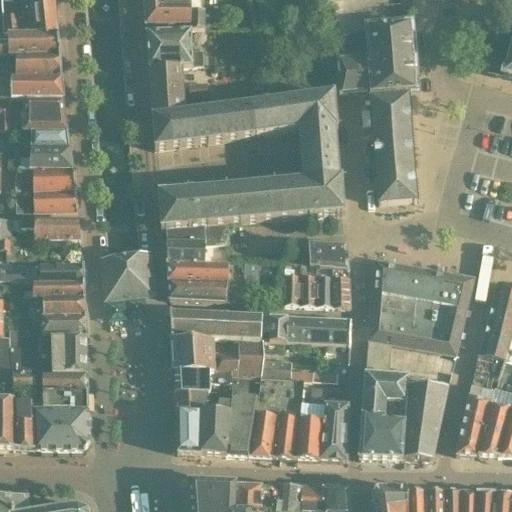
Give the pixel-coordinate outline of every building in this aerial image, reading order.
[(143,0),(147,37),(192,34),(192,35),(205,35),(205,33),(205,24),(204,14),(192,15),(191,11),(202,11),(202,0),(143,0)] [(22,19),(11,19),(11,30),(18,30),(18,37),(57,35),(54,2),(21,3),(22,19)] [(0,59),(8,59),(60,56),(57,35),(18,37),(18,30),(11,30),(11,19),(10,19),(9,3),(1,4),(2,20),(3,20),(4,36),(8,36),(8,44),(0,44),(0,59)] [(370,59),(340,61),(341,79),(342,93),(368,91),(368,86),(372,85),(373,95),(414,92),(413,69),(415,69),(413,49),(411,49),(410,26),(368,29),(370,59)] [(322,32),(325,44),(326,44),(344,39),(340,27),(322,32)] [(284,42),(282,29),(265,31),(266,44),(284,42)] [(147,37),(150,73),(181,70),(195,70),(195,69),(202,69),(201,52),(193,53),(192,35),(192,34),(147,37)] [(16,70),(16,82),(62,82),(60,56),(8,59),(9,71),(16,70)] [(488,77),(505,81),(509,67),(492,63),(488,77)] [(155,155),(299,134),(301,159),(303,185),(158,197),(161,234),(166,234),(167,251),(205,250),(229,249),(229,235),(228,235),(229,229),(310,222),(310,223),(345,220),(342,183),(340,183),(337,156),(335,134),(338,134),(337,129),(335,104),(335,97),(185,117),(181,70),(150,73),(153,118),(153,129),(155,155)] [(0,83),(0,101),(17,101),(17,103),(23,102),(23,103),(64,104),(62,82),(16,82),(16,83),(0,83)] [(207,86),(189,87),(189,99),(207,98),(207,86)] [(408,98),(370,101),(379,209),(418,206),(408,98)] [(23,134),(32,135),(68,135),(67,129),(64,104),(23,103),(23,116),(23,134)] [(0,125),(0,134),(9,134),(8,109),(0,109),(0,125)] [(12,163),(12,173),(17,173),(31,173),(73,174),(69,136),(68,135),(32,135),(32,151),(31,150),(31,163),(12,163)] [(21,198),(20,186),(34,185),(34,197),(75,197),(73,174),(31,173),(17,173),(14,186),(15,217),(23,217),(23,198),(21,198)] [(34,197),(34,216),(77,216),(75,197),(34,197)] [(0,224),(0,255),(7,256),(7,259),(6,259),(6,264),(22,264),(22,258),(12,258),(11,234),(35,235),(35,245),(80,246),(78,225),(0,224)] [(309,248),(310,268),(310,273),(310,275),(315,276),(331,276),(339,276),(339,275),(350,276),(347,251),(309,248)] [(167,251),(168,271),(205,273),(233,273),(233,269),(228,269),(205,268),(205,250),(167,251)] [(139,258),(113,261),(117,293),(142,290),(139,258)] [(245,266),(244,283),(244,288),(243,308),(263,309),(263,296),(260,296),(261,267),(245,266)] [(375,266),(369,345),(391,349),(456,360),(474,283),(375,266)] [(299,281),(298,311),(315,312),(315,276),(310,275),(310,273),(310,268),(299,268),(299,281)] [(0,285),(3,286),(33,285),(33,287),(83,288),(82,270),(29,269),(29,278),(0,278),(0,285)] [(168,271),(169,290),(214,289),(214,287),(220,287),(220,289),(244,288),(244,283),(232,283),(233,273),(205,273),(168,271)] [(315,276),(315,312),(332,312),(331,276),(315,276)] [(339,276),(331,276),(332,312),(350,313),(348,284),(348,276),(339,276)] [(283,281),(282,310),(298,311),(299,281),(283,281)] [(511,289),(498,286),(479,361),(474,380),(499,386),(509,354),(511,343),(511,289)] [(24,295),(23,301),(33,301),(84,302),(83,288),(33,287),(33,295),(24,295)] [(169,290),(169,305),(228,307),(243,308),(244,288),(220,289),(220,287),(214,287),(214,289),(169,290)] [(42,304),(42,341),(87,341),(84,305),(42,304)] [(170,316),(172,336),(172,343),(215,345),(227,345),(228,320),(170,316)] [(227,345),(239,346),(261,347),(262,321),(228,319),(227,345)] [(286,348),(350,351),(350,326),(271,322),(270,345),(287,346),(286,348)] [(10,353),(12,378),(32,379),(43,379),(88,379),(87,341),(42,341),(42,342),(30,342),(30,334),(9,334),(9,340),(10,353)] [(0,455),(15,456),(15,409),(14,396),(12,378),(10,353),(9,340),(3,340),(0,340),(0,455)] [(215,345),(172,343),(174,373),(232,377),(232,383),(261,384),(278,385),(291,386),(304,386),(312,387),(313,376),(292,375),(292,368),(263,367),(264,347),(261,347),(239,346),(239,360),(215,360),(215,345)] [(366,380),(360,465),(382,465),(385,426),(386,408),(388,381),(391,349),(369,345),(366,380)] [(174,373),(175,399),(209,400),(210,400),(210,392),(232,392),(232,383),(232,377),(174,373)] [(12,378),(14,396),(33,394),(32,379),(12,378)] [(43,379),(43,397),(89,398),(88,379),(43,379)] [(388,381),(386,408),(408,409),(410,391),(408,391),(408,383),(388,381)] [(257,413),(250,462),(272,463),(273,450),(274,450),(278,385),(261,384),(261,385),(258,406),(257,413)] [(273,450),(272,463),(299,464),(302,410),(303,389),(304,386),(291,386),(278,385),(274,450),(273,450)] [(324,411),(320,465),(343,467),(346,464),(347,463),(348,409),(349,392),(325,391),(324,408),(324,411)] [(407,428),(404,466),(432,466),(449,394),(410,391),(408,409),(407,428)] [(471,393),(456,460),(482,461),(497,397),(471,393)] [(43,397),(33,397),(34,407),(34,416),(44,416),(44,415),(89,415),(89,398),(43,397)] [(497,397),(482,461),(499,462),(511,413),(501,411),(503,399),(497,397)] [(175,399),(176,416),(176,419),(205,419),(205,418),(209,400),(175,399)] [(231,408),(229,461),(250,462),(257,413),(258,406),(234,405),(233,409),(231,408)] [(15,409),(15,456),(34,456),(34,416),(34,407),(15,409)] [(176,419),(178,458),(200,459),(201,460),(229,461),(231,408),(220,407),(219,419),(205,418),(205,419),(176,419)] [(302,410),(299,464),(320,465),(324,411),(302,410)] [(511,411),(511,413),(499,462),(511,462),(511,411)] [(34,416),(34,456),(84,457),(90,449),(89,415),(44,415),(44,416),(34,416)] [(385,426),(382,465),(404,466),(407,428),(385,426)] [(236,511),(238,490),(190,488),(191,511),(236,511)] [(238,490),(236,511),(279,511),(280,493),(238,490)] [(280,493),(279,511),(303,511),(305,494),(280,493)] [(305,494),(303,511),(322,511),(324,495),(305,494)] [(322,511),(349,511),(349,501),(344,496),(324,495),(322,511)] [(372,505),(373,511),(406,511),(405,497),(379,496),(372,505)] [(425,511),(426,498),(405,497),(406,511),(425,511)] [(444,511),(444,498),(426,498),(425,511),(444,511)] [(444,511),(459,511),(460,499),(444,498),(444,511)] [(460,499),(459,511),(476,511),(477,499),(460,499)] [(477,499),(476,511),(493,511),(494,499),(477,499)] [(493,511),(511,511),(511,504),(511,499),(494,499),(493,511)] [(0,511),(80,511),(80,510),(77,510),(77,511),(70,511),(71,511),(68,511),(67,511),(35,511),(34,505),(35,504),(34,501),(0,507),(0,511)]
